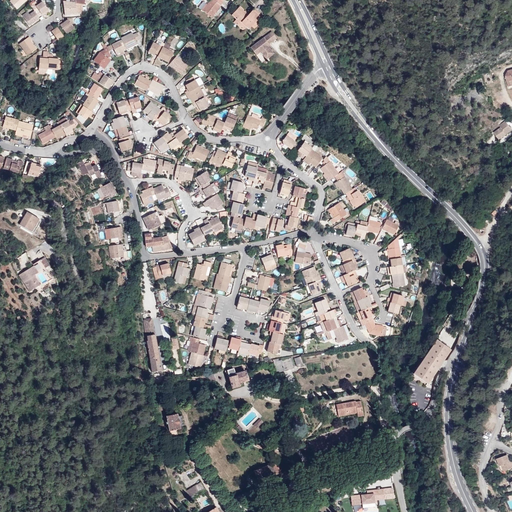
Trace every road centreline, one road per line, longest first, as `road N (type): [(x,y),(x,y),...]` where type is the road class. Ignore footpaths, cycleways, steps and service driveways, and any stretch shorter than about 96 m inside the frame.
road 1 (residential): [(404,511),(396,433),(429,411),(440,373),(459,362)]
road 2 (residential): [(186,118),(164,76),(139,67),(119,83),(92,131)]
road 3 (primary): [(459,362),(449,431),(473,511)]
road 4 (residential): [(0,191),(57,205),(74,264),(71,272),(64,266)]
road 5 (primary): [(388,150),(479,245)]
road 6 (residential): [(314,238),(364,250),(381,319)]
road 7 (residential): [(128,184),(162,180),(181,191),(191,214),(183,254)]
road 8 (primary): [(479,245),(486,280),(459,362)]
